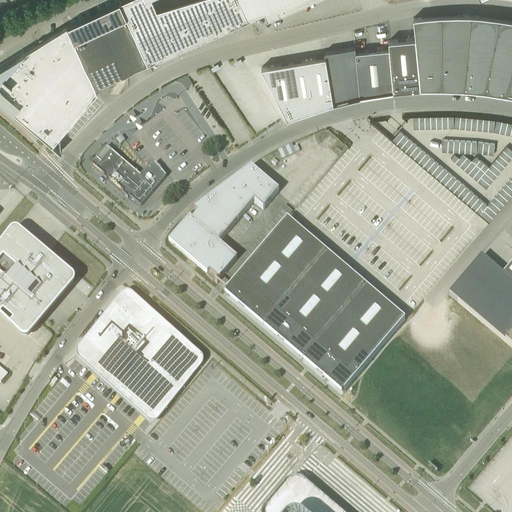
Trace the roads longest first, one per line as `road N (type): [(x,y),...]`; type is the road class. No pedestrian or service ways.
road 1 (unclassified): [(53,176),(127,99),(200,59),(407,11),(511,10)]
road 2 (unclassified): [(139,248),(227,163),(306,123),(402,101),(511,109)]
road 3 (unclassified): [(435,501),(139,248)]
road 4 (unclassified): [(129,259),(423,511)]
road 5 (unclassified): [(0,449),(69,336),(129,259)]
